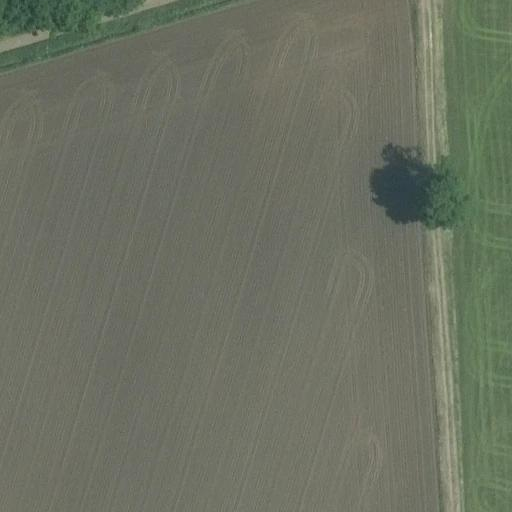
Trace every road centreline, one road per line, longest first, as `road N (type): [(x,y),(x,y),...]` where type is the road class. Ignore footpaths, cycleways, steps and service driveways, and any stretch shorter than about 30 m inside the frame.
road 1 (track): [(454,511),(426,0)]
road 2 (unclassified): [(0,46),(154,0)]
